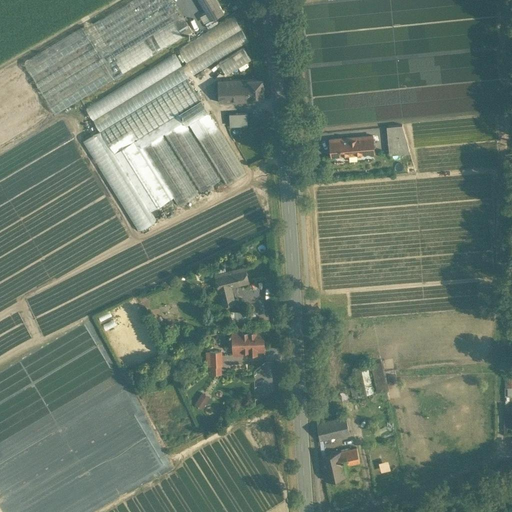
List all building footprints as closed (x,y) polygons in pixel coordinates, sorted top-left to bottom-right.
[(84,26),(24,62),(23,61),(0,74),(0,146),(192,31),(173,0),(132,0),(86,28),(84,26)] [(224,12),(216,0),(199,0),(211,20),(224,12)] [(333,30),(391,25),(390,2),(379,3),(378,0),(355,0),(325,2),(326,23),(332,22),(333,30)] [(462,0),(459,9),(457,0),(380,0),(391,4),(393,25),(383,26),(393,30),(395,25),(407,24),(409,45),(422,44),(422,52),(460,49),(460,45),(455,43),(455,35),(459,34),(459,29),(462,20),(464,37),(469,23),(468,23),(471,14),(475,16),(493,14),(491,0),(474,0),(473,3),(466,0),(462,0)] [(234,14),(178,48),(193,72),(217,57),(240,43),(249,38),(234,14)] [(217,57),(226,72),(249,57),(240,43),(217,57)] [(86,106),(100,130),(189,75),(174,51),(86,106)] [(187,77),(101,130),(114,153),(137,139),(179,113),(201,99),(187,77)] [(263,78),(247,79),(249,100),(264,99),(263,78)] [(247,79),(218,80),(219,102),(249,100),(247,79)] [(246,172),(208,111),(189,123),(227,184),(246,172)] [(179,113),(137,139),(141,146),(161,134),(164,132),(183,120),(179,113)] [(247,113),(222,114),(222,126),(247,125),(247,113)] [(220,179),(186,125),(183,120),(164,132),(201,191),(220,179)] [(402,124),(388,125),(391,151),(409,150),(402,124)] [(198,193),(161,134),(141,146),(173,196),(173,197),(178,205),(198,193)] [(373,134),(330,138),(331,156),(374,152),(373,134)] [(137,139),(114,153),(150,211),(173,197),(141,146),(137,139)] [(245,266),(224,271),(225,274),(216,276),(219,289),(219,288),(219,289),(231,286),(249,281),(245,266)] [(231,286),(219,289),(223,304),(235,301),(231,286)] [(263,330),(241,331),(232,332),(232,333),(229,335),(229,341),(233,343),(233,353),(243,353),(243,350),(264,349),(263,330)] [(221,350),(206,350),(207,365),(222,365),(221,350)] [(368,365),(355,368),(361,396),(374,393),(368,365)] [(214,400),(204,393),(196,405),(206,412),(214,400)] [(346,416),(317,423),(319,440),(330,438),(350,433),(346,416)] [(330,438),(319,440),(320,447),(330,444),(331,444),(330,438)] [(330,444),(320,447),(322,456),(330,454),(331,454),(330,444)] [(331,454),(330,454),(333,469),(343,466),(360,462),(357,447),(331,454)] [(322,456),(321,456),(326,480),(345,476),(343,466),(333,469),(330,454),(322,456)]
